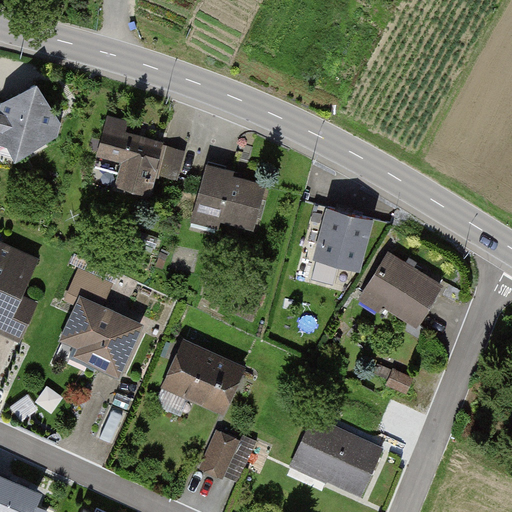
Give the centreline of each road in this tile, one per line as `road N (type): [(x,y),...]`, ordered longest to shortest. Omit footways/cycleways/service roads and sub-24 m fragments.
road 1 (tertiary): [(511,248),(357,155),(222,92),(0,25)]
road 2 (residential): [(407,511),(511,261)]
road 3 (residential): [(171,511),(0,433)]
